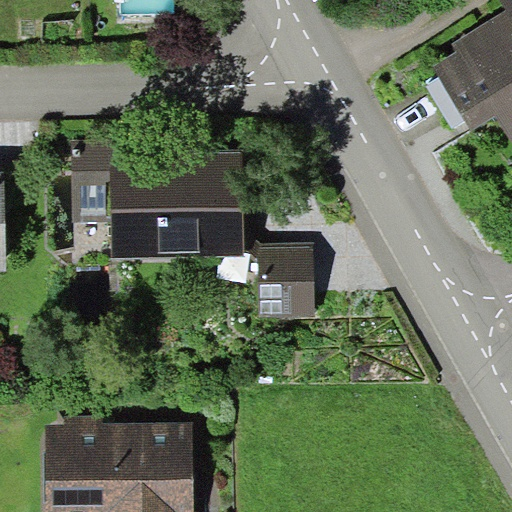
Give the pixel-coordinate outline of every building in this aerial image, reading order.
[(511,0),(501,0),(507,9),(451,42),(456,52),(436,64),(474,128),(496,114),(511,139),(511,0)] [(121,139),(71,140),(73,259),(243,257),(243,251),(243,229),(242,151),(121,152),(121,139)] [(258,243),(243,229),(243,251),(251,251),(259,257),(258,243)] [(313,242),(258,243),(259,257),(259,317),(314,317),(313,242)] [(64,422),(45,422),(46,511),(193,511),(192,420),(103,421),(103,414),(64,414),(64,422)]
